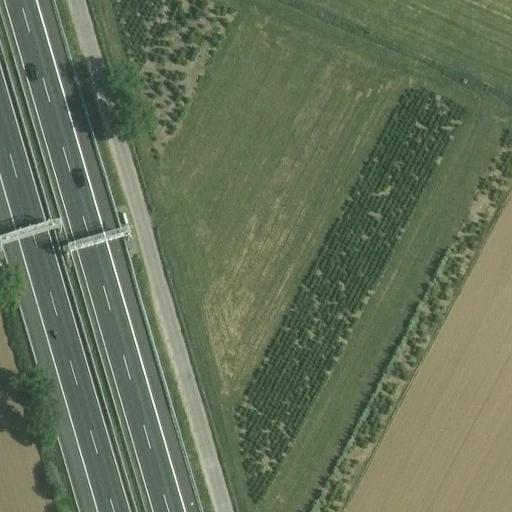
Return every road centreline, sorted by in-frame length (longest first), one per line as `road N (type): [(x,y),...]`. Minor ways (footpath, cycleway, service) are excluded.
road 1 (unclassified): [(229,511),(76,0)]
road 2 (motorway): [(166,511),(18,0)]
road 3 (motorway): [(0,123),(111,511)]
